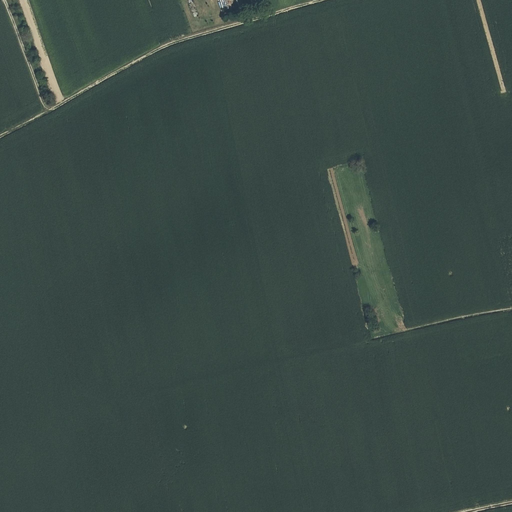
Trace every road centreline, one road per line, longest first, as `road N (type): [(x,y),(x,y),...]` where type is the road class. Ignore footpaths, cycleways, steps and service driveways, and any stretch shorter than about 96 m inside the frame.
road 1 (track): [(0,135),(195,34),(323,0)]
road 2 (track): [(371,339),(511,309)]
